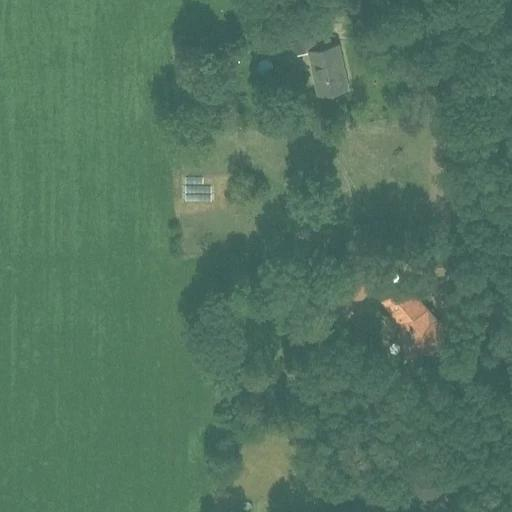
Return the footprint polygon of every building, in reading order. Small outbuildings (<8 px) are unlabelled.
[(324,32),(285,40),(288,54),(309,50),(318,93),(347,87),(337,43),(326,45),(324,32)] [(355,270),(327,294),(343,312),(371,288),(355,270)] [(403,282),(382,300),(400,322),(406,355),(445,348),(440,321),(428,323),(426,309),(403,282)] [(394,437),(399,445),(409,439),(404,431),(394,437)] [(444,472),(400,469),(398,497),(430,500),(430,502),(442,502),(444,472)]
